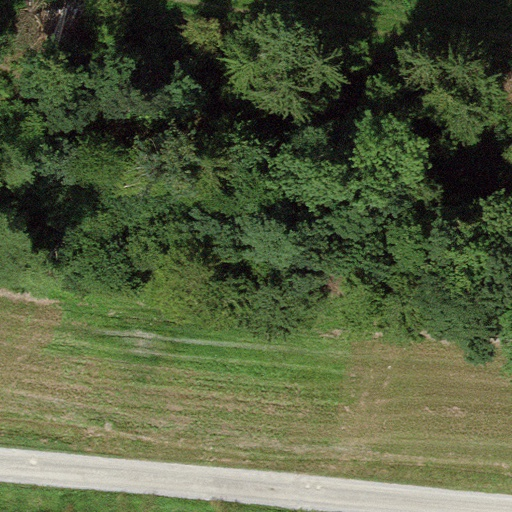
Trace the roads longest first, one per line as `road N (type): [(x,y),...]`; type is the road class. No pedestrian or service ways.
road 1 (track): [(323,511),(0,483)]
road 2 (track): [(511,50),(200,0)]
